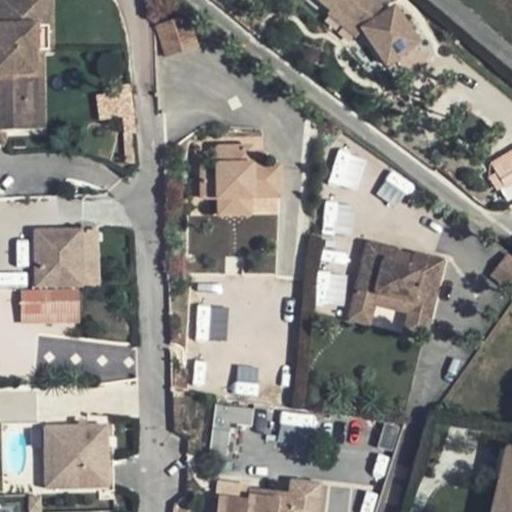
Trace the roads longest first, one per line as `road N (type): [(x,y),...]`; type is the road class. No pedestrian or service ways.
road 1 (residential): [(150,511),(147,169),(131,0)]
road 2 (residential): [(511,222),(502,225),(457,201),(212,0)]
